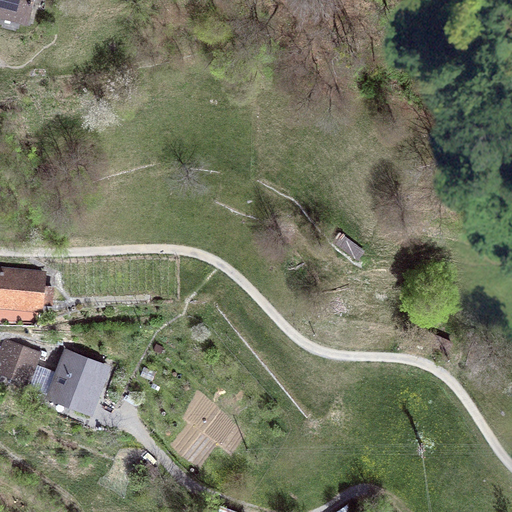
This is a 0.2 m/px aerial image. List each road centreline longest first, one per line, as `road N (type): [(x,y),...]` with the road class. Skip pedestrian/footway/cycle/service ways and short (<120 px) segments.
road 1 (residential): [(511,465),(441,370),(417,358),(316,352),(229,270),(202,255),(0,249)]
road 2 (track): [(129,417),(141,443),(183,483),(249,511)]
